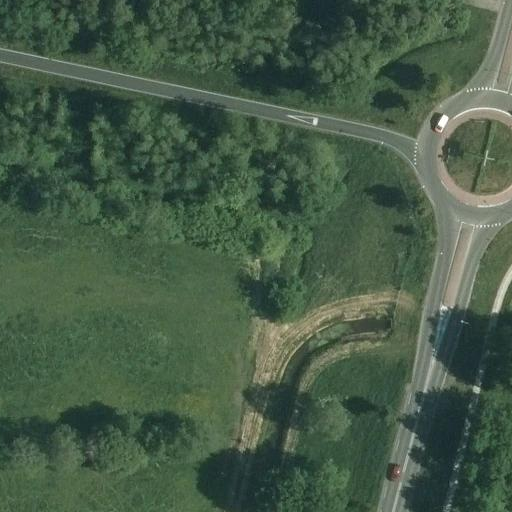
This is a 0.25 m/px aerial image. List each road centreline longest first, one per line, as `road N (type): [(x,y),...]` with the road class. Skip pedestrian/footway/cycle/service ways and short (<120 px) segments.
road 1 (trunk): [(0,57),(367,134),(425,160)]
road 2 (secondary): [(431,369),(452,338),(488,219)]
road 3 (secondary): [(456,212),(437,292),(431,369)]
road 4 (secondary): [(393,511),(431,369)]
